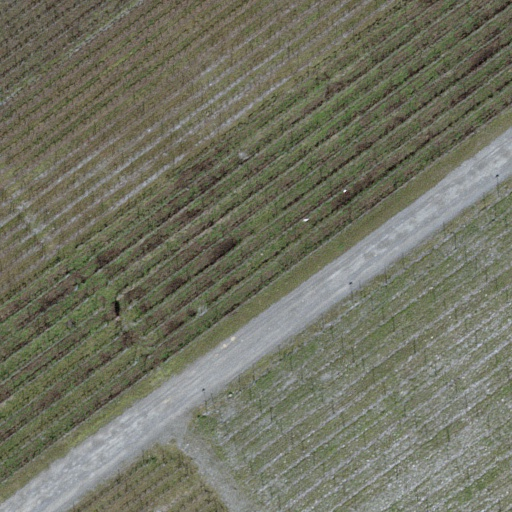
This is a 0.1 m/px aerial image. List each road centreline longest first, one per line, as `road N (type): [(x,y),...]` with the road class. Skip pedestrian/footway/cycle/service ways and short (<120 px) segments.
road 1 (track): [(511,153),(32,511)]
road 2 (track): [(163,414),(245,511)]
